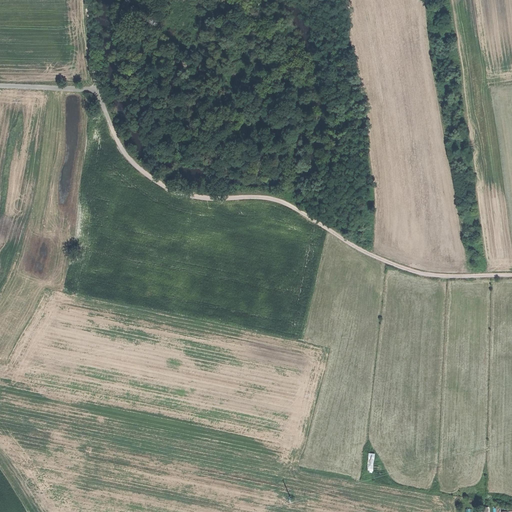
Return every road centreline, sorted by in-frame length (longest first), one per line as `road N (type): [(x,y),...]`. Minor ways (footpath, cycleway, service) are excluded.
road 1 (track): [(95,90),(119,146),(176,192),(285,203),(405,269),(511,275)]
road 2 (track): [(316,0),(326,28),(335,142),(314,220)]
